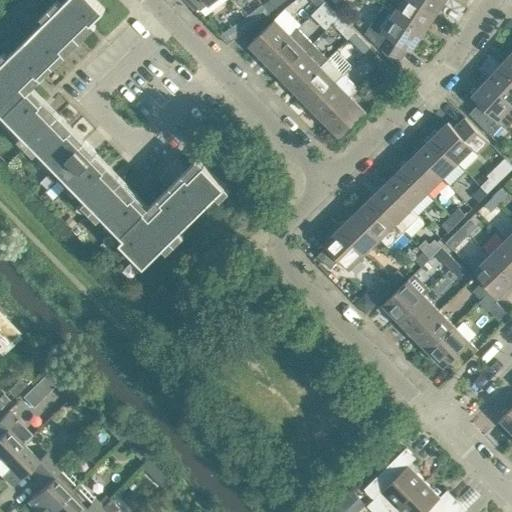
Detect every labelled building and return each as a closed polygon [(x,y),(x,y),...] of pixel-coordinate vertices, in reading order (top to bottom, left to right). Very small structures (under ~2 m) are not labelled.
[(0,111),(2,110),(5,114),(125,236),(120,241),(144,265),(226,186),(204,163),(190,178),(187,175),(162,200),(164,203),(152,215),(133,196),(130,198),(104,171),(106,168),(94,155),(97,152),(85,140),(82,143),(69,130),(67,133),(40,106),(42,103),(24,84),(36,72),(38,74),(64,49),(62,47),(89,20),(92,22),(105,9),(96,0),(65,0),(0,63),(0,111)] [(214,0),(190,0),(199,11),(214,0)] [(334,9),(326,0),(319,7),(327,15),(334,9)] [(436,14),(416,0),(402,0),(395,12),(425,32),(436,14)] [(445,0),(416,0),(436,14),(445,0)] [(264,4),(246,18),(252,25),(270,12),(264,4)] [(384,5),(366,32),(398,65),(409,48),(412,50),(425,32),(395,12),(384,5)] [(252,25),(246,18),(221,36),(227,43),(252,25)] [(265,59),(291,34),(275,18),(250,43),(265,59)] [(347,23),(341,29),(349,38),(356,31),(347,23)] [(298,27),(291,34),(265,59),(281,75),(313,42),(298,27)] [(356,31),(349,38),(364,53),(371,47),(356,31)] [(296,90),(329,58),(313,42),(281,75),(296,90)] [(511,52),(502,63),(511,71),(511,52)] [(377,53),(377,54),(371,60),(379,68),(386,62),(377,53)] [(311,105),(344,73),(329,58),(296,90),(311,105)] [(394,71),(386,62),(379,68),(388,77),(394,71)] [(511,71),(502,63),(488,79),(511,101),(511,71)] [(359,88),(344,73),(311,105),(326,121),(351,96),(359,88)] [(505,113),(511,104),(511,101),(488,79),(473,95),(480,102),(470,113),(492,136),(509,117),(505,113)] [(367,112),(351,96),(326,121),(341,137),(367,112)] [(490,142),(465,117),(455,127),(449,121),(433,136),(458,162),(473,147),(478,153),(490,142)] [(458,162),(433,136),(418,151),(442,177),(458,162)] [(442,177),(418,151),(402,167),(427,192),(442,177)] [(402,167),(387,182),(420,216),(436,201),(427,192),(402,167)] [(488,193),(497,184),(490,178),(481,186),(488,193)] [(405,231),(420,216),(387,182),(371,197),(405,231)] [(479,201),(488,193),(481,186),(473,195),(479,201)] [(508,194),(502,188),(502,187),(493,196),(499,202),(508,194)] [(491,211),(499,202),(493,196),(484,204),(491,211)] [(405,231),(371,197),(356,212),(381,237),(390,246),(405,231)] [(457,223),(466,214),(459,208),(451,216),(457,223)] [(381,237),(356,212),(340,227),(365,252),(381,237)] [(457,223),(451,216),(442,225),(448,231),(457,223)] [(477,224),(471,218),(471,217),(462,226),(469,232),(477,224)] [(460,241),(469,232),(462,226),(454,234),(460,241)] [(365,252),(340,227),(324,242),(327,245),(318,255),(331,268),(340,258),(350,268),(365,252)] [(511,245),(506,239),(490,254),(511,276),(511,245)] [(432,242),(424,251),(430,257),(439,249),(432,242)] [(422,266),(430,257),(424,251),(415,259),(422,266)] [(449,253),(443,259),(451,268),(458,261),(449,253)] [(511,282),(511,276),(490,254),(474,270),(502,298),(511,288),(511,287),(510,285),(511,282)] [(459,276),(466,270),(458,261),(451,268),(459,276)] [(398,269),(390,278),(396,284),(405,276),(398,269)] [(388,292),(396,284),(390,278),(381,286),(388,292)] [(399,319),(425,294),(409,278),(384,303),(399,319)] [(479,284),(473,290),(481,299),(488,292),(479,284)] [(496,301),(488,292),(481,299),(490,307),(496,301)] [(414,334),(440,309),(425,294),(399,319),(414,334)] [(429,350),(455,325),(440,309),(414,334),(429,350)] [(0,338),(7,345),(20,332),(0,310),(0,338)] [(478,349),(455,325),(429,350),(445,366),(449,361),(458,369),(478,349)] [(21,377),(14,383),(20,390),(27,383),(21,377)] [(20,390),(14,383),(7,390),(14,396),(20,390)] [(511,406),(501,417),(511,428),(511,406)] [(32,434),(17,418),(9,409),(0,417),(0,465),(23,443),(32,434)] [(37,476),(56,457),(48,449),(38,458),(23,443),(0,465),(0,472),(12,484),(29,468),(37,476)] [(391,511),(392,511),(425,480),(410,464),(416,457),(407,447),(366,487),(391,511)] [(39,511),(48,511),(79,482),(64,466),(56,457),(37,476),(45,484),(28,501),(39,511)] [(443,511),(457,499),(448,489),(441,496),(425,480),(392,511),(443,511)] [(96,511),(103,506),(79,482),(48,511),(96,511)] [(353,491),(334,509),(337,511),(356,511),(365,504),(353,491)] [(113,511),(118,507),(110,499),(103,506),(96,511),(113,511)] [(463,511),(467,509),(457,499),(443,511),(463,511)]
